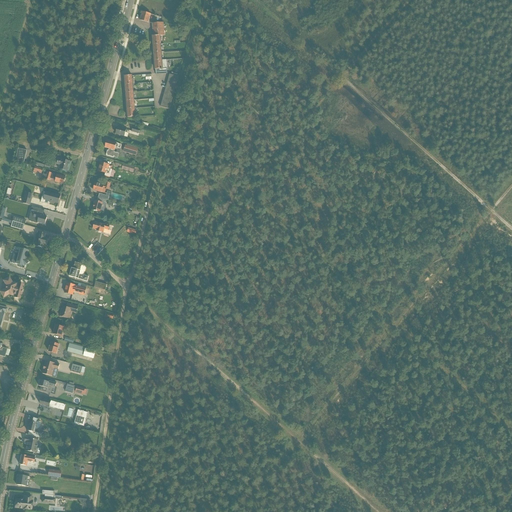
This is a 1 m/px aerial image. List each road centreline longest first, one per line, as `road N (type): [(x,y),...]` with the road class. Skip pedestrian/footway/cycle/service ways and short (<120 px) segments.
road 1 (track): [(237,511),(511,187)]
road 2 (track): [(407,0),(146,307)]
road 3 (track): [(511,432),(244,195)]
road 4 (track): [(252,0),(511,233)]
road 5 (track): [(125,288),(378,511)]
road 6 (track): [(206,0),(125,288)]
road 7 (primary): [(0,478),(63,236)]
road 8 (primary): [(63,236),(129,0)]
road 9 (track): [(125,288),(94,511)]
